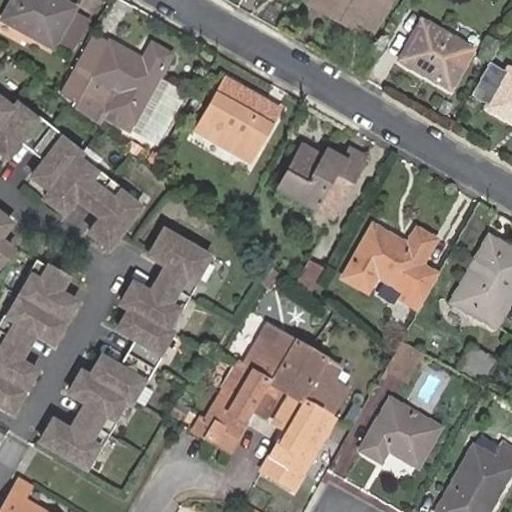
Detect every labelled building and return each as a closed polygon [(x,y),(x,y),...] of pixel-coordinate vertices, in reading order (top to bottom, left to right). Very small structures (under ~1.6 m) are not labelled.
[(53,47),(55,45),(73,11),(74,8),(59,0),(15,0),(4,21),(53,47)] [(373,30),(388,0),(312,0),(311,4),(350,27),(354,19),(373,30)] [(73,11),(55,45),(71,53),(90,20),(73,11)] [(449,88),(471,49),(422,21),(400,60),(449,88)] [(78,103),(82,94),(109,44),(93,35),(62,94),(78,103)] [(109,44),(82,94),(134,123),(135,121),(159,79),(171,56),(152,46),(143,62),(109,44)] [(511,123),(511,71),(509,70),(488,109),(511,123)] [(219,92),(199,131),(248,161),(277,110),(226,80),(224,83),(211,75),(205,84),(219,92)] [(189,96),(159,79),(135,121),(166,139),(189,96)] [(44,199),(63,214),(75,198),(100,218),(88,234),(108,249),(139,208),(121,194),(124,190),(97,169),(94,172),(77,159),(81,154),(62,140),(65,137),(60,133),(38,116),(35,119),(17,104),(13,109),(0,98),(0,151),(7,157),(19,141),(44,161),(32,177),(50,191),(44,199)] [(308,187),(324,158),(299,145),(277,188),(280,190),(288,176),(308,187)] [(336,178),(350,186),(365,159),(350,151),(345,160),(328,150),(324,158),(308,187),(288,176),(280,190),(318,211),(336,178)] [(332,220),(350,186),(336,178),(318,211),(332,220)] [(0,239),(0,237),(12,223),(0,214),(0,265),(13,249),(0,239)] [(407,245),(373,226),(345,278),(368,291),(376,275),(401,289),(405,291),(420,264),(434,240),(416,230),(407,245)] [(147,383),(164,354),(160,352),(172,332),(167,329),(178,310),(182,312),(199,282),(196,280),(210,256),(165,230),(150,255),(167,265),(151,292),(134,282),(122,303),(130,308),(119,328),(136,339),(119,366),(103,356),(91,376),(82,371),(70,392),(87,402),(71,429),(54,419),(41,440),(86,467),(98,447),(101,449),(118,419),(115,417),(126,398),(131,401),(143,381),(147,383)] [(495,326),(511,295),(511,250),(490,238),(453,303),(495,326)] [(77,301),(60,291),(68,277),(37,258),(28,274),(31,276),(8,315),(5,313),(0,320),(0,403),(12,411),(36,369),(19,359),(35,332),(53,342),(77,301)] [(319,269),(306,261),(293,282),(306,290),(319,269)] [(433,272),(420,264),(405,291),(401,289),(396,298),(413,308),(433,272)] [(286,393),(310,350),(267,324),(242,367),(284,391),(286,393)] [(406,385),(423,355),(401,343),(391,361),(384,372),(406,385)] [(482,381),(493,361),(471,349),(459,368),(482,381)] [(342,369),(310,350),(286,393),(289,395),(332,419),(347,390),(335,382),(342,369)] [(266,422),(284,391),(242,367),(238,365),(204,425),(197,438),(202,441),(211,426),(237,441),(252,414),(266,422)] [(294,494),(335,421),(332,419),(289,395),(272,426),(284,433),(269,460),(295,475),(286,489),(294,494)] [(415,468),(437,428),(390,401),(361,451),(381,462),(387,452),(415,468)] [(357,412),(348,406),(342,417),(351,422),(357,412)] [(180,428),(188,416),(175,408),(167,421),(180,428)] [(197,438),(204,425),(200,422),(193,436),(197,438)] [(211,426),(202,441),(229,456),(237,441),(211,426)] [(474,447),(436,511),(487,511),(511,468),(511,450),(503,445),(496,459),(474,447)] [(295,475),(269,460),(261,475),(286,489),(295,475)] [(42,511),(23,501),(31,487),(19,481),(0,511),(42,511)]
